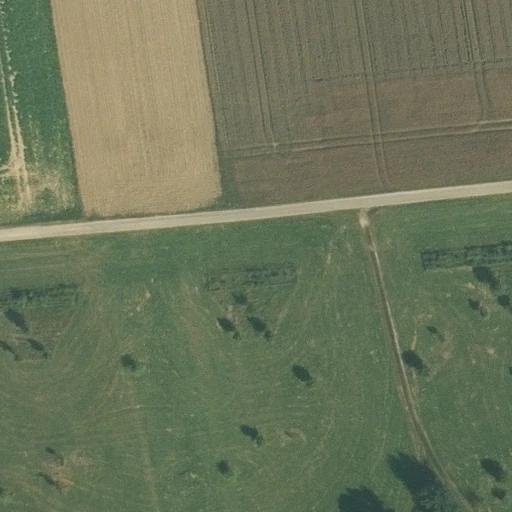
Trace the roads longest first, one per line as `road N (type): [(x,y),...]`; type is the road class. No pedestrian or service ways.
road 1 (unclassified): [(0,236),(511,188)]
road 2 (track): [(458,511),(421,466),(360,204)]
